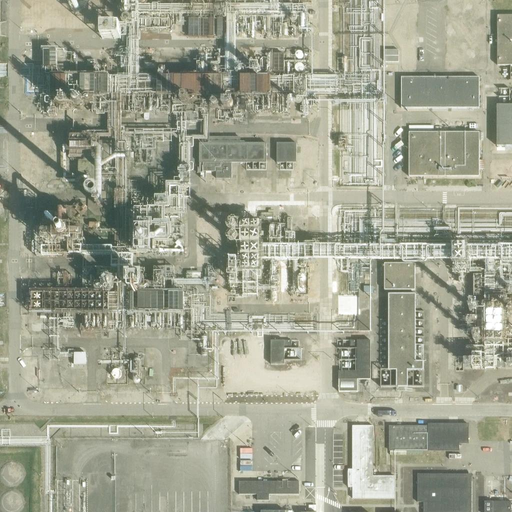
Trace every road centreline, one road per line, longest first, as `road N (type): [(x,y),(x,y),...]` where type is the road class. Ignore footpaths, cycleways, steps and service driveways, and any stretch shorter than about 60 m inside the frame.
road 1 (unknown): [(398,203),(397,128),(405,115),(485,115),(492,149),(511,152)]
road 2 (unknown): [(327,203),(200,202)]
road 3 (unknown): [(260,410),(263,457),(280,462),(289,459),(289,409)]
